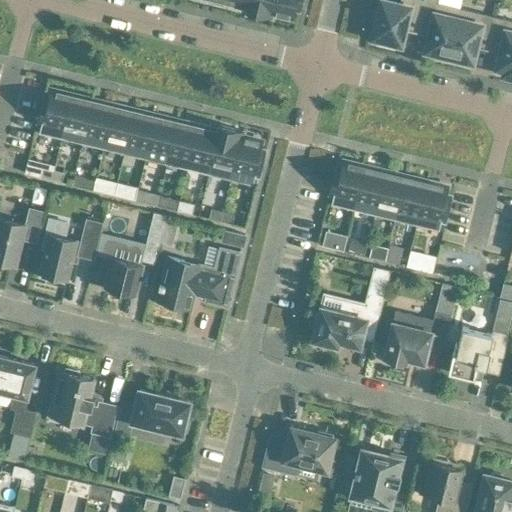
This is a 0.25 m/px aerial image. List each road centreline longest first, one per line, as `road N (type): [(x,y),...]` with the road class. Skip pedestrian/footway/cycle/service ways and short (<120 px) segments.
road 1 (residential): [(255,370),(251,341),(318,65)]
road 2 (residential): [(51,0),(318,65)]
road 3 (residential): [(255,370),(511,435)]
road 4 (residential): [(0,308),(255,370)]
road 5 (residential): [(318,65),(511,114)]
road 6 (residential): [(220,511),(255,370)]
